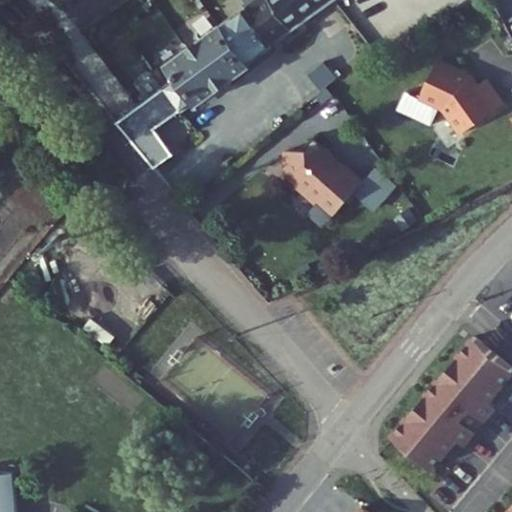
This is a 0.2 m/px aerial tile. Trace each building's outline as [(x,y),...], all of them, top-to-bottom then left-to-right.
[(160,166),(175,153),(156,129),(196,100),(200,106),(253,68),(249,62),(333,0),(256,0),(173,61),(183,75),(122,119),(160,166)] [(460,82),(428,66),(410,105),(396,99),(388,117),(422,133),(430,114),(433,116),(451,141),(494,110),(477,86),(468,92),(460,82)] [(511,141),(511,140),(511,119),(502,126),(511,141)] [(277,158),(278,181),(288,190),(285,193),(306,211),(308,208),(325,222),(344,200),(354,188),(335,172),(333,174),(319,161),(318,156),(314,155),(302,145),(291,158),(277,158)] [(354,188),(344,200),(362,216),(382,193),(366,173),(354,188)] [(479,406),(504,376),(466,343),(384,442),(423,474),(448,443),(454,449),(465,436),(486,412),(479,406)] [(17,511),(14,472),(0,472),(0,511),(17,511)]
